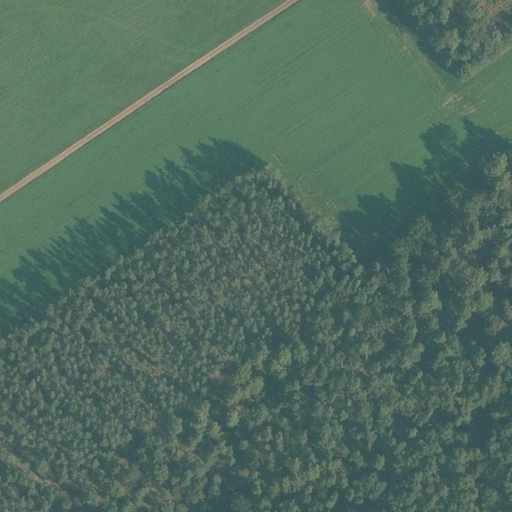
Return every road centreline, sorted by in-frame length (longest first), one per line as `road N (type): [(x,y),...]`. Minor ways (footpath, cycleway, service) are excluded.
road 1 (track): [(173,511),(182,497),(230,466),(253,403),(277,381),(391,317),(452,300),(511,248)]
road 2 (track): [(0,199),(297,0)]
road 3 (track): [(0,440),(35,469),(117,511)]
